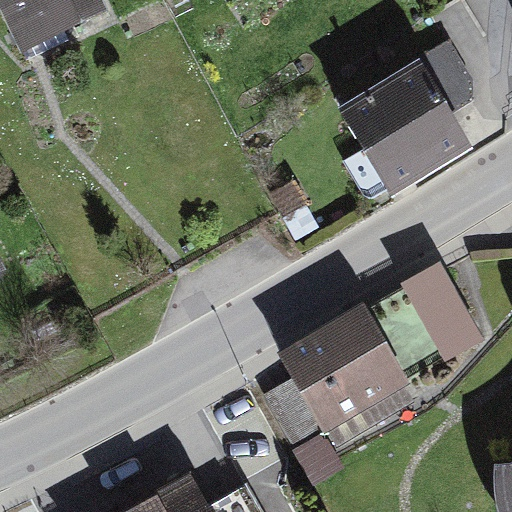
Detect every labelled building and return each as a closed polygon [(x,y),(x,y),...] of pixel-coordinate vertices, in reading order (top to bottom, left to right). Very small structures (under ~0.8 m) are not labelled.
[(106,18),(96,0),(0,0),(0,4),(27,58),(106,18)] [(468,142),(424,73),(346,122),(389,191),(468,142)] [(486,345),(443,267),(403,290),(449,367),(486,345)] [(413,389),(367,309),(279,360),(325,440),(331,436),(338,449),(416,402),(409,391),(413,389)] [(511,511),(511,471),(499,473),(499,511),(511,511)] [(209,507),(193,480),(134,511),(265,511),(250,485),(209,507)]
